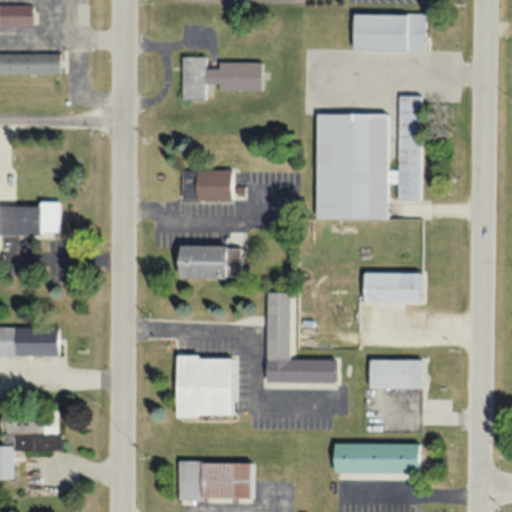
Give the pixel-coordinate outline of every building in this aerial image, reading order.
[(33,4),(0,4),(0,24),(33,25),(33,4)] [(424,13),(352,13),(352,49),(424,49),(424,13)] [(0,52),(0,73),(59,73),(59,52),(0,52)] [(261,61),(218,61),(218,68),(205,68),(205,56),(182,56),(182,99),(205,99),(205,84),(218,84),(218,90),(261,90),(261,61)] [(315,217),(386,218),(386,182),(397,182),(397,198),(419,198),(420,95),(399,94),(398,170),(386,170),(387,113),(316,112),(315,217)] [(180,169),(180,198),(232,198),(232,169),(180,169)] [(0,202),(0,234),(59,234),(59,203),(0,202)] [(177,245),(177,277),(241,277),(241,245),(177,245)] [(391,327),(390,301),(419,301),(419,272),(362,272),(362,301),(378,301),(378,327),(391,327)] [(289,358),(290,291),(266,291),(265,382),(333,383),(334,359),(289,358)] [(58,327),(0,326),(0,355),(58,356),(58,327)] [(175,415),(231,415),(232,356),(175,355),(175,415)] [(368,388),(421,388),(421,359),(368,359),(368,388)] [(0,478),(13,479),(13,449),(59,449),(59,409),(0,408),(0,478)] [(333,472),(418,472),(418,443),(333,443),(333,472)] [(178,498),(251,498),(250,461),(178,461),(178,498)]
